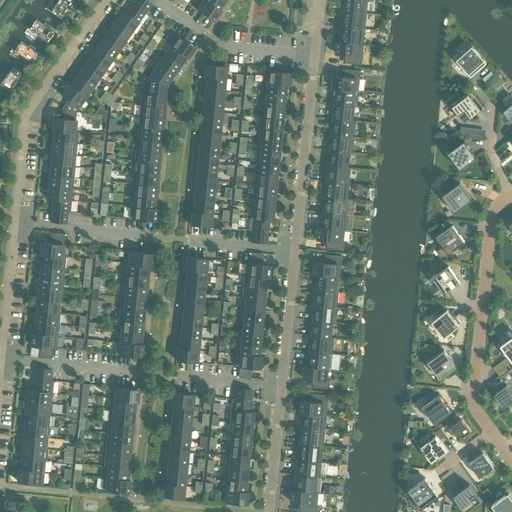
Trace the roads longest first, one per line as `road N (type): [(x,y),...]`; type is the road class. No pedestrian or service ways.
road 1 (residential): [(12,224),(295,252)]
road 2 (residential): [(509,195),(489,220),(473,395),(511,461)]
road 3 (residential): [(0,358),(281,387)]
road 4 (residential): [(106,0),(23,116),(12,224)]
road 5 (residential): [(295,252),(315,54)]
road 6 (residential): [(154,0),(206,40),(315,54)]
road 7 (residential): [(281,387),(295,252)]
road 8 (residential): [(12,224),(0,358)]
road 9 (residential): [(269,511),(281,387)]
road 10 (residential): [(475,84),(492,108),(489,148),(509,195)]
